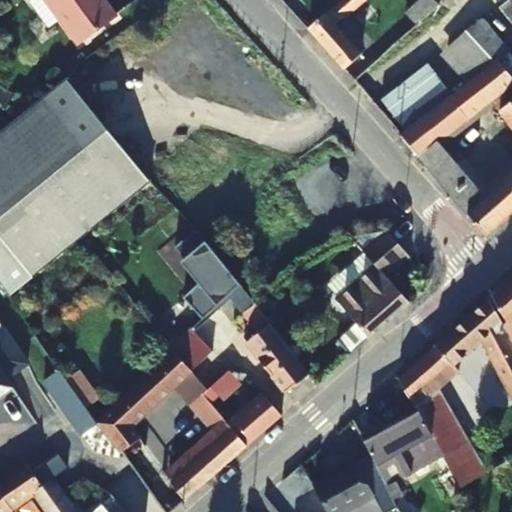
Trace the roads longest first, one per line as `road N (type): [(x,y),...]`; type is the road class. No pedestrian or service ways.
road 1 (tertiary): [(213,511),(486,267)]
road 2 (residential): [(486,267),(250,0)]
